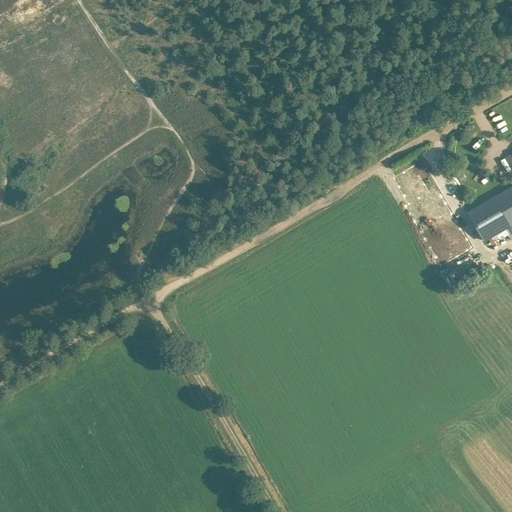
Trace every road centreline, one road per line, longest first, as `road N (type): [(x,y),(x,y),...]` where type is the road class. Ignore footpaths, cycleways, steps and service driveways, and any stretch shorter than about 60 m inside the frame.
road 1 (track): [(253,241),(511,87)]
road 2 (track): [(0,389),(253,241)]
road 3 (track): [(275,511),(156,299)]
